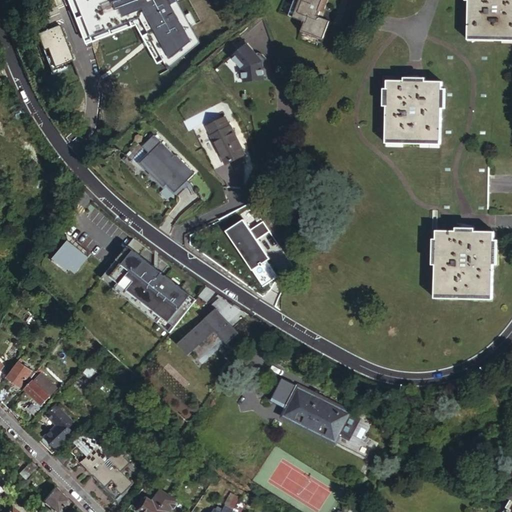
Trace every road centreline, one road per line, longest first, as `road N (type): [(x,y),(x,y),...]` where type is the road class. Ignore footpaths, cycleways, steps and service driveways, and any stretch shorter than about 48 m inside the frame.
road 1 (residential): [(171,248),(278,331),(385,378),(456,371),(511,330)]
road 2 (residential): [(0,36),(10,74),(69,161),(171,248)]
road 3 (residential): [(171,248),(178,228),(271,181),(284,135),(284,92)]
road 4 (unclassified): [(0,418),(95,511)]
